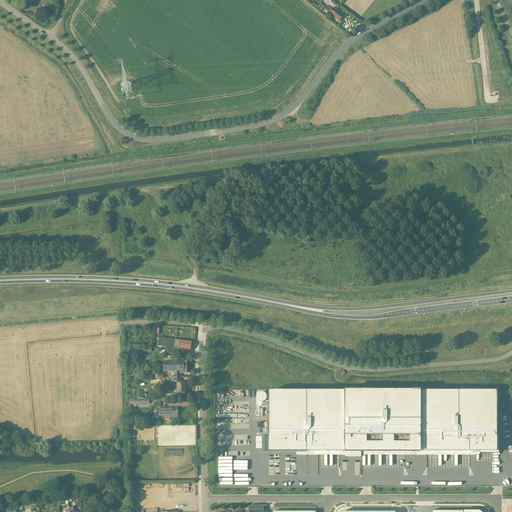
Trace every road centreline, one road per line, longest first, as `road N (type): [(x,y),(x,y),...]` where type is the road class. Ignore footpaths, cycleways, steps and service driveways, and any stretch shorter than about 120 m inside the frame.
road 1 (unclassified): [(204,499),(200,341),(213,326),(362,368),(511,352)]
road 2 (unclassified): [(425,0),(349,42),(277,120),(164,140),(142,141),(116,127),(84,70),(52,39)]
road 3 (motorway): [(511,157),(426,171),(317,230),(123,264)]
road 4 (motorway): [(511,225),(123,264)]
road 5 (motorway): [(159,273),(377,276),(476,314),(511,319)]
road 6 (motorway): [(159,273),(511,238)]
road 7 (trunk): [(283,304),(370,318),(511,299)]
road 8 (trunk): [(511,291),(346,309),(283,304)]
road 9 (unclassified): [(325,498),(498,497),(498,511)]
road 10 (trunk): [(100,279),(283,304)]
road 11 (motorway): [(123,264),(0,277)]
road 12 (unclassified): [(325,498),(204,499)]
